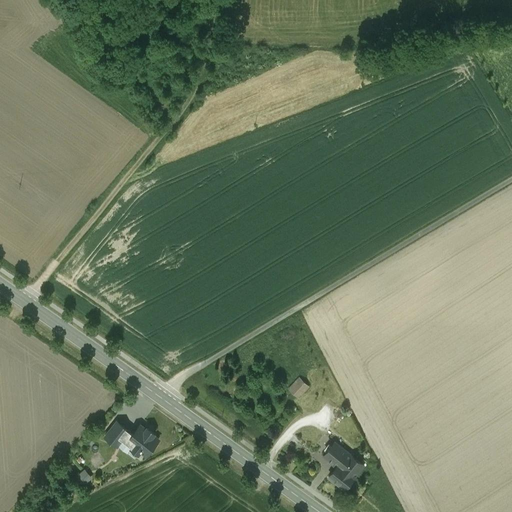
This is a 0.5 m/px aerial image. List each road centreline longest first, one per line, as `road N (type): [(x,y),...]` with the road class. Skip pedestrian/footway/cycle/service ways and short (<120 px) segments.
road 1 (secondary): [(319,511),(0,283)]
road 2 (track): [(28,303),(191,101),(214,0)]
